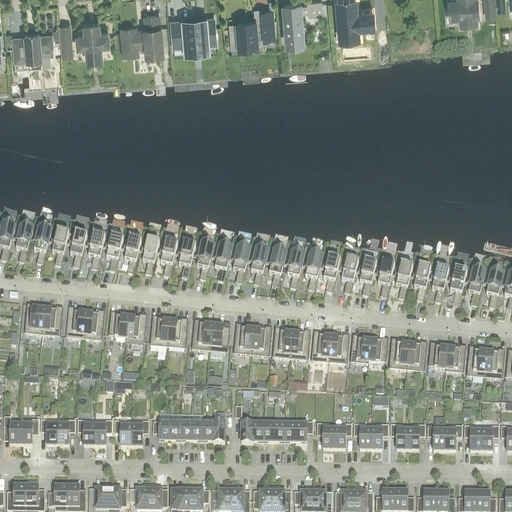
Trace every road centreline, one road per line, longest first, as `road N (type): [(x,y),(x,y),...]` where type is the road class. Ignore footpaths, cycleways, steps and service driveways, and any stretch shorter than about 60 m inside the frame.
road 1 (residential): [(0,283),(511,333)]
road 2 (residential): [(511,474),(0,466)]
